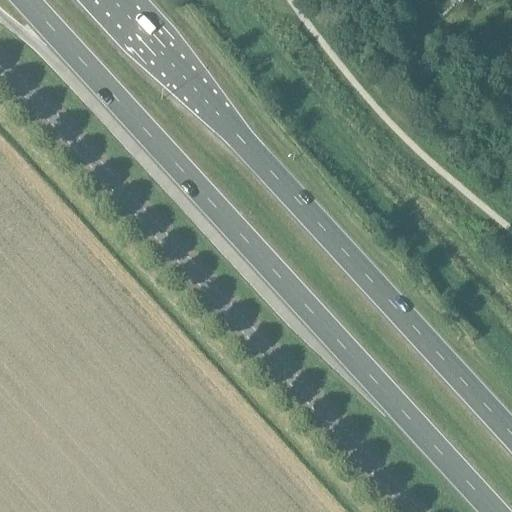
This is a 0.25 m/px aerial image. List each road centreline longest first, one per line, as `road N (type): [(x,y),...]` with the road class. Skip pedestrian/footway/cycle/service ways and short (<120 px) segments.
road 1 (trunk): [(25,0),(495,511)]
road 2 (trunk): [(511,438),(110,0)]
road 3 (unclassified): [(271,359),(0,66)]
road 4 (unclassified): [(271,359),(409,511)]
